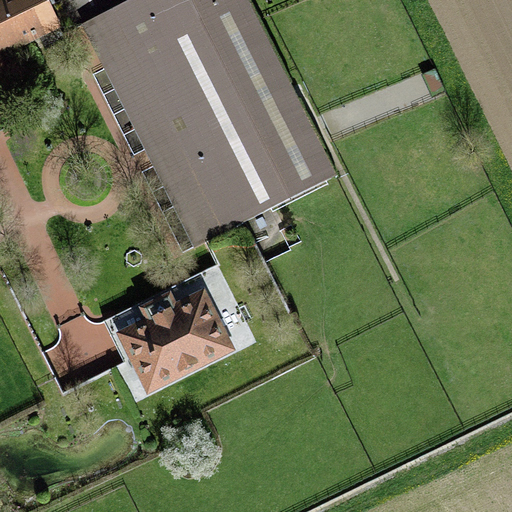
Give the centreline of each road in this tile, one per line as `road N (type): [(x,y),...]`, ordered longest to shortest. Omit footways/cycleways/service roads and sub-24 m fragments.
road 1 (track): [(115,159),(118,194),(100,212),(76,215),(55,202),(48,168),(62,149),(84,142),(106,150)]
road 2 (track): [(73,322),(0,167)]
